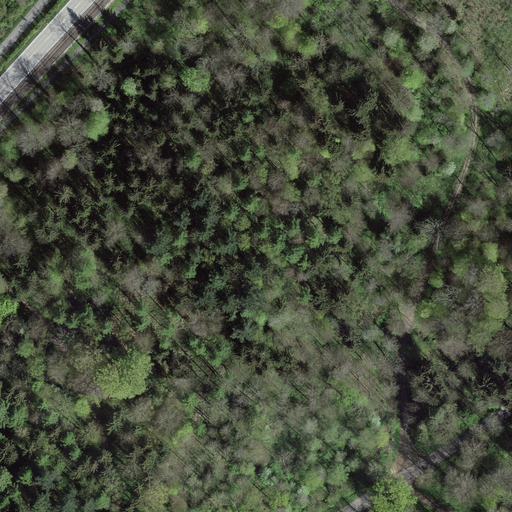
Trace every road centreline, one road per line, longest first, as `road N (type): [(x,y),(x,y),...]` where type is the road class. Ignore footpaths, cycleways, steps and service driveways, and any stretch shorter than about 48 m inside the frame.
road 1 (track): [(392,0),(458,60),(473,115),(464,167),(403,343),(411,470)]
road 2 (track): [(118,511),(109,454),(84,388),(52,336),(0,283)]
road 3 (unclassified): [(511,406),(347,511)]
road 4 (primary): [(0,92),(83,0)]
